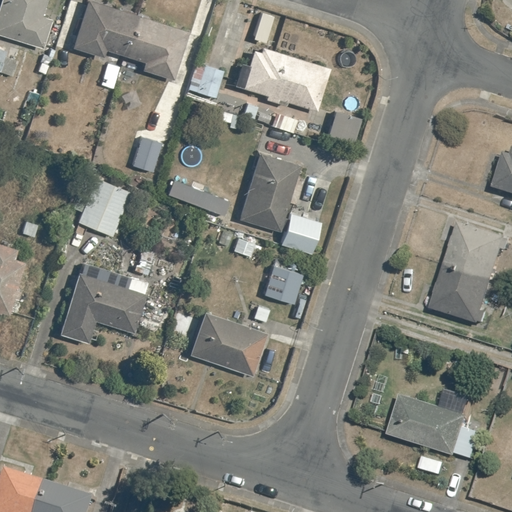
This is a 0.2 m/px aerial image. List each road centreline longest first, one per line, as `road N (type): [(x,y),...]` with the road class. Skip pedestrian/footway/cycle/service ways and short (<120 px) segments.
road 1 (residential): [(429,44),(293,478)]
road 2 (residential): [(0,387),(293,478)]
